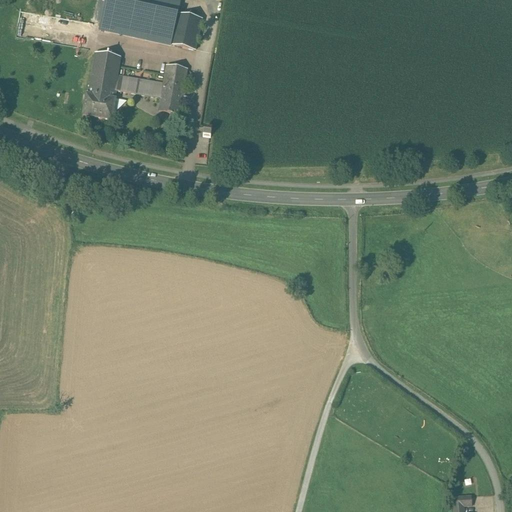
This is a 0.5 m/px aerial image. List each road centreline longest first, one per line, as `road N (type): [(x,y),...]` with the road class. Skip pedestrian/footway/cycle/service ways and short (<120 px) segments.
road 1 (unclassified): [(500,511),(482,451),(359,349),(355,201)]
road 2 (secondary): [(355,201),(150,181),(0,134)]
road 3 (secondary): [(511,183),(355,201)]
